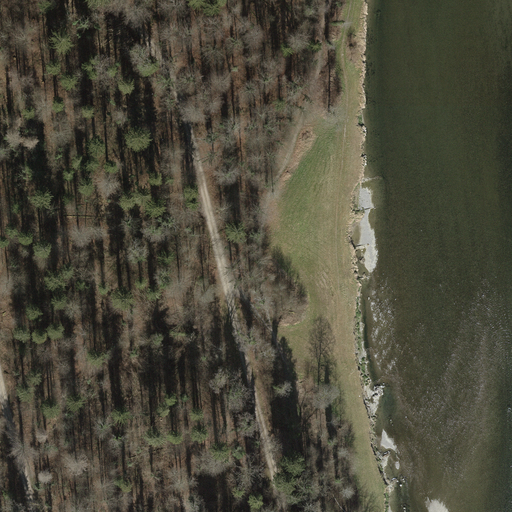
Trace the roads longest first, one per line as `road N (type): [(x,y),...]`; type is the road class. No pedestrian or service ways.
road 1 (track): [(119,0),(147,35),(187,122),(282,511)]
road 2 (track): [(35,511),(0,364)]
